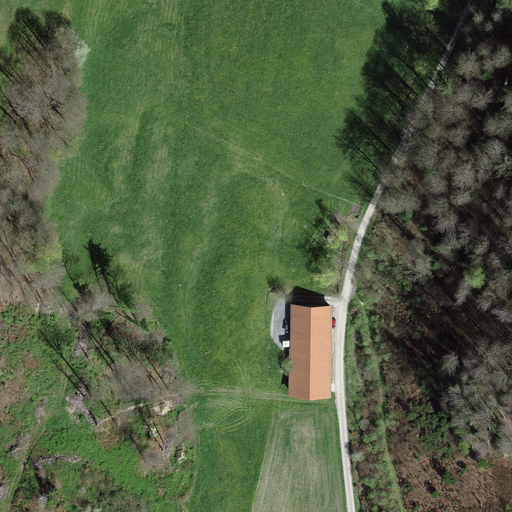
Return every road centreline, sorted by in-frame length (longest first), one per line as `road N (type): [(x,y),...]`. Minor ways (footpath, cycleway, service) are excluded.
road 1 (track): [(3,511),(17,467),(66,387),(36,192),(41,162)]
road 2 (track): [(345,294),(370,210),(472,0)]
road 3 (residential): [(352,511),(341,399),(345,294)]
